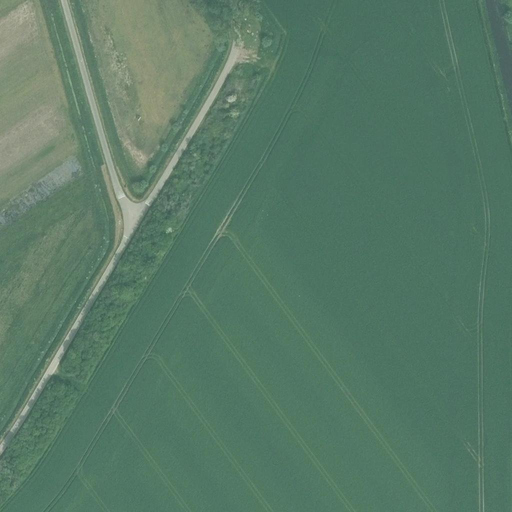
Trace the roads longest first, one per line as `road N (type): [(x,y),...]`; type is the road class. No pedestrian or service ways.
road 1 (unclassified): [(0,451),(138,219)]
road 2 (unclassified): [(138,219),(234,53),(232,0)]
road 3 (unclassified): [(138,219),(110,167),(63,0)]
